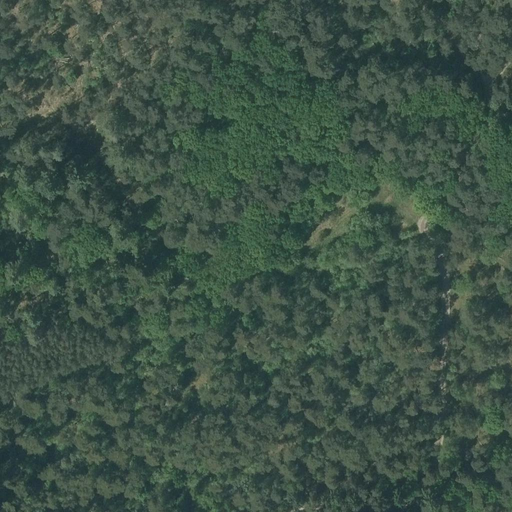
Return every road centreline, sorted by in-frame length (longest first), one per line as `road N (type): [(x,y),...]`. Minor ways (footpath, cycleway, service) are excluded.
road 1 (track): [(437,502),(442,299),(440,266),(424,228),(511,55)]
road 2 (track): [(0,395),(111,348),(201,329),(424,228)]
road 3 (track): [(300,511),(348,500),(504,511)]
